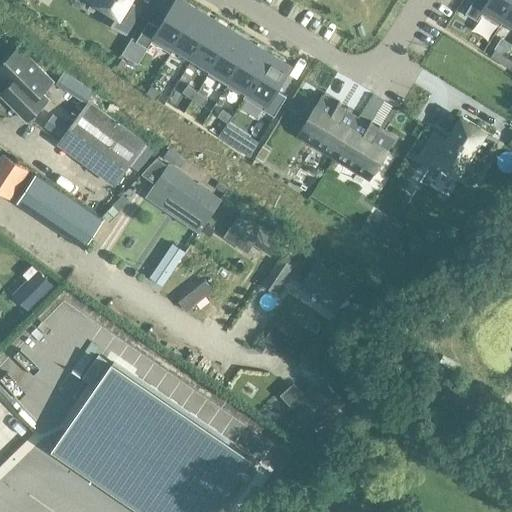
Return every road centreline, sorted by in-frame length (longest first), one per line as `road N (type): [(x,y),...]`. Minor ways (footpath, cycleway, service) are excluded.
road 1 (unknown): [(0,223),(213,369),(291,388),(330,355)]
road 2 (residential): [(234,0),(302,44),(352,63),(396,53),(434,0)]
